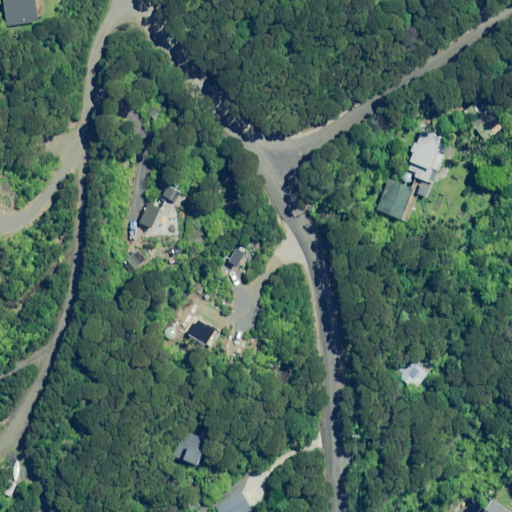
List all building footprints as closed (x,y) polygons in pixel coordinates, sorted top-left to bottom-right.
[(2,0),(6,26),(37,21),(36,14),(44,13),(42,0),(2,0)] [(488,107),(475,116),(488,135),(500,127),(488,107)] [(406,223),(419,192),(427,195),(449,141),(421,129),(405,171),(414,174),(409,188),(399,184),(387,215),(406,223)] [(151,224),(157,209),(148,205),(141,220),(151,224)] [(250,255),(235,247),(228,262),(243,270),(250,255)] [(417,386),(428,369),(407,356),(396,373),(417,386)] [(204,439),(181,432),(173,457),(196,465),(204,439)] [(247,511),(252,509),(241,491),(214,507),(217,511),(247,511)] [(507,511),(489,501),(481,511),(507,511)]
